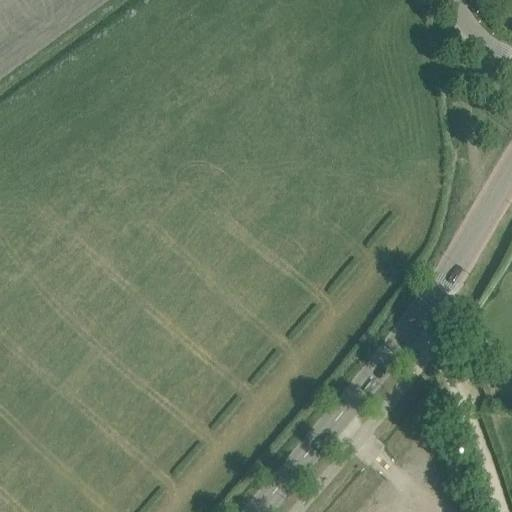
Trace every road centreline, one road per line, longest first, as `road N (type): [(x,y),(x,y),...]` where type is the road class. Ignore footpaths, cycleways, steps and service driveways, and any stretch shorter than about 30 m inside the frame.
road 1 (secondary): [(258,511),(420,318)]
road 2 (unclassified): [(496,511),(443,354),(420,318)]
road 3 (secondary): [(420,318),(511,170)]
